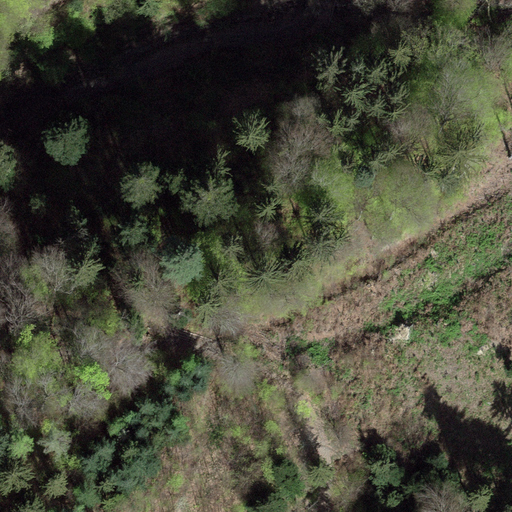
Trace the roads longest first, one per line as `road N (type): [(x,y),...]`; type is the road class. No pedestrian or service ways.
road 1 (track): [(304,511),(312,453),(294,417),(248,386),(219,375),(138,368),(0,375)]
road 2 (track): [(219,375),(189,511)]
